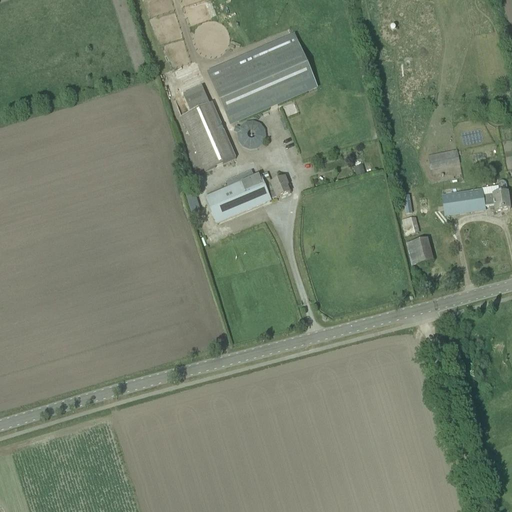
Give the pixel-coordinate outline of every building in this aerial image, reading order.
[(320,90),(302,46),(214,83),(233,126),(320,90)] [(205,174),(234,161),(210,106),(182,118),(205,174)] [(246,154),(262,144),(261,142),(267,138),(255,118),(233,132),(246,154)] [(457,151),(428,158),(430,172),(460,165),(457,151)] [(354,169),(356,178),(365,176),(362,167),(354,169)] [(206,200),(217,225),(270,203),(268,197),(270,195),(273,201),(276,199),(277,200),(290,194),(287,187),(288,187),(285,179),(271,185),(267,175),(216,196),(206,200)] [(228,188),(243,182),(240,176),(225,182),(228,188)] [(442,199),(445,217),(485,211),(485,209),(494,207),(495,213),(510,210),(508,194),(506,185),(506,184),(505,184),(505,183),(504,183),(503,183),(503,182),(502,182),(501,183),(500,183),(499,184),(499,185),(498,185),(498,186),(498,188),(499,195),(493,196),(483,197),(483,193),(442,199)] [(412,216),(409,197),(402,198),(405,217),(412,216)] [(403,233),(417,231),(415,219),(401,221),(403,233)] [(428,239),(406,246),(412,268),(434,262),(428,239)]
